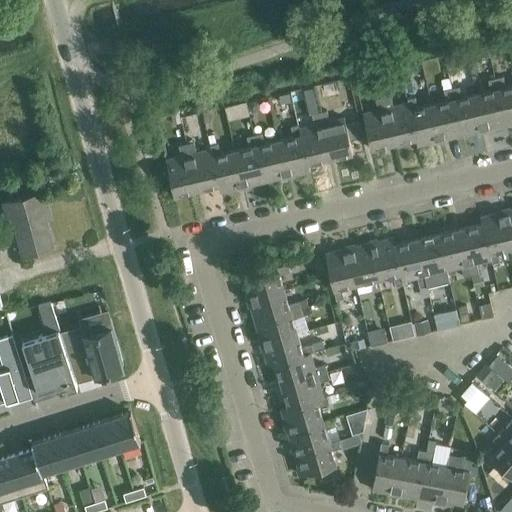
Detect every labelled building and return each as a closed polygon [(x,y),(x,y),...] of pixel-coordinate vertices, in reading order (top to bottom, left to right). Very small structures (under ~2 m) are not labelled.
[(511,46),(510,38),(498,41),(500,49),(511,46)] [(487,44),(475,47),(477,57),(490,54),(487,44)] [(366,73),(356,75),(358,83),(367,81),(366,73)] [(458,75),(449,78),(451,87),(460,85),(458,75)] [(503,76),(496,78),(506,124),(511,122),(511,84),(505,86),(503,76)] [(446,101),(431,104),(439,139),(462,134),(451,88),(451,87),(449,78),(448,77),(441,79),(446,101)] [(484,129),(506,124),(496,78),(487,80),(490,90),(476,93),(484,129)] [(417,145),(439,139),(431,104),(418,107),(412,82),(403,84),(408,103),(407,103),(415,138),(417,145)] [(303,88),(306,101),(316,98),(313,86),(303,88)] [(459,87),(451,88),(462,134),(484,129),(476,93),(461,97),(459,87)] [(288,93),(278,95),(280,102),(290,100),(288,93)] [(393,143),(415,138),(407,103),(393,106),(390,95),(382,97),(393,143)] [(393,143),(382,97),(375,99),(378,110),(363,113),(371,148),(393,143)] [(250,100),(247,104),(248,109),(252,111),(257,110),(259,106),(258,102),(254,99),(250,100)] [(240,116),(249,113),(246,101),(237,103),(240,116)] [(320,112),(330,158),(353,153),(344,116),(329,120),(325,101),(318,103),(320,112)] [(178,110),(170,112),(173,123),(181,122),(178,110)] [(308,163),(330,158),(320,112),(311,114),(314,124),(300,127),(308,163)] [(265,181),(287,175),(279,139),(264,142),(258,120),(251,121),(265,181)] [(249,146),(234,150),(242,186),(265,181),(251,121),(254,133),(246,135),(249,146)] [(291,136),(279,139),(287,175),(310,170),(308,163),(300,127),(299,127),(298,123),(289,125),(291,136)] [(192,142),(185,143),(196,190),(218,184),(210,149),(194,153),(192,142)] [(174,195),(196,190),(185,143),(177,145),(180,155),(165,159),(174,195)] [(210,149),(218,184),(220,191),(242,186),(234,150),(218,153),(216,143),(209,145),(210,149)] [(23,253),(33,250),(53,245),(43,208),(48,207),(43,191),(2,202),(8,224),(14,223),(23,253)] [(511,208),(503,211),(511,247),(511,246),(511,208)] [(498,250),(511,247),(503,211),(480,216),(482,223),(490,259),(492,259),(493,262),(501,260),(498,250)] [(482,223),(460,228),(471,274),(472,281),(481,279),(477,262),(490,259),(482,223)] [(464,276),(471,274),(460,228),(438,233),(446,269),(461,266),(464,276)] [(438,233),(416,239),(427,286),(435,284),(449,281),(446,269),(438,233)] [(393,237),(370,242),(378,278),(393,274),(395,285),(403,283),(402,280),(403,280),(394,244),(393,237)] [(427,286),(416,239),(394,244),(403,280),(418,276),(420,287),(418,288),(420,297),(428,295),(426,286),(427,286)] [(381,288),(378,278),(370,242),(347,247),(356,282),(370,279),(373,290),(381,288)] [(356,282),(347,247),(325,253),(336,299),(344,297),(341,286),(356,282)] [(242,277),(248,299),(284,288),(280,275),(290,272),(287,263),(242,277)] [(288,303),(284,288),(248,299),(255,321),(300,308),(298,300),(288,303)] [(49,302),(39,305),(41,313),(52,310),(49,302)] [(466,303),(458,305),(462,320),(470,318),(466,303)] [(255,321),(261,343),(298,332),(294,319),(302,317),(300,308),(255,321)] [(442,312),(434,314),(437,329),(445,327),(442,312)] [(427,318),(414,322),(417,335),(431,331),(427,318)] [(123,363),(111,321),(67,333),(75,359),(88,355),(95,376),(122,368),(121,364),(123,363)] [(398,338),(411,335),(408,321),(395,324),(398,338)] [(384,326),(367,330),(370,344),(387,340),(384,326)] [(23,341),(22,341),(33,375),(38,391),(55,385),(56,389),(66,386),(67,389),(77,386),(58,329),(38,336),(23,341)] [(302,345),(298,332),(261,343),(268,365),(275,363),(308,354),(308,353),(314,352),(311,343),(302,345)] [(0,356),(2,362),(0,362),(0,402),(7,400),(15,397),(14,392),(13,391),(15,391),(17,390),(15,382),(14,379),(19,377),(22,376),(24,376),(25,377),(26,377),(12,333),(0,337),(0,356)] [(364,338),(353,340),(355,347),(366,345),(364,338)] [(322,342),(312,344),(314,352),(324,349),(322,342)] [(308,354),(275,363),(281,385),(327,371),(325,364),(312,368),(308,354)] [(498,358),(490,366),(497,373),(500,375),(508,366),(498,358)] [(487,384),(497,373),(490,366),(485,363),(475,375),(487,384)] [(281,385),(287,406),(322,396),(318,382),(329,378),(327,371),(281,385)] [(355,378),(343,381),(345,389),(357,385),(355,378)] [(473,400),(482,389),(472,380),(460,394),(466,399),(463,402),(465,404),(468,406),(473,400)] [(414,392),(412,404),(419,405),(424,401),(426,394),(414,392)] [(333,393),(325,396),(328,403),(336,401),(333,393)] [(322,396),(287,406),(281,408),(287,431),(323,420),(319,406),(328,403),(325,396),(322,396)] [(367,408),(346,414),(349,423),(356,421),(364,427),(367,408)] [(110,417),(120,448),(140,441),(131,410),(110,417)] [(91,423),(100,454),(120,448),(110,417),(91,423)] [(287,431),(294,452),(330,441),(326,429),(335,426),(333,417),(323,420),(287,431)] [(71,429),(81,460),(100,454),(91,423),(71,429)] [(511,446),(511,432),(511,434),(504,428),(498,434),(511,446)] [(71,429),(51,436),(61,466),(81,460),(71,429)] [(511,446),(498,434),(494,439),(501,445),(490,458),(511,477),(511,446)] [(353,435),(344,438),(346,447),(356,444),(353,435)] [(401,457),(394,493),(417,497),(426,452),(428,437),(418,435),(415,450),(417,451),(415,459),(401,457)] [(31,442),(33,448),(41,473),(43,472),(61,466),(51,436),(31,442)] [(340,438),(330,441),(294,452),(300,475),(336,464),(332,450),(342,446),(340,438)] [(372,489),(394,493),(401,457),(387,454),(389,444),(380,443),(372,489)] [(41,473),(33,448),(8,456),(21,496),(48,487),(43,472),(41,473)] [(417,497),(440,502),(447,466),(431,463),(433,454),(426,452),(417,497)] [(0,502),(21,496),(8,456),(0,458),(0,502)] [(462,469),(447,466),(440,502),(462,506),(468,475),(470,465),(471,461),(463,460),(462,469)] [(470,465),(468,475),(475,476),(477,466),(470,465)] [(143,487),(133,490),(135,499),(146,495),(143,487)] [(90,488),(79,492),(84,506),(94,503),(95,503),(94,502),(92,494),(90,488)] [(135,499),(133,490),(123,494),(125,502),(135,499)] [(511,511),(511,494),(500,508),(504,511),(511,511)] [(99,511),(108,509),(105,500),(96,503),(99,511)] [(85,511),(93,511),(97,511),(94,503),(84,506),(85,511)]
